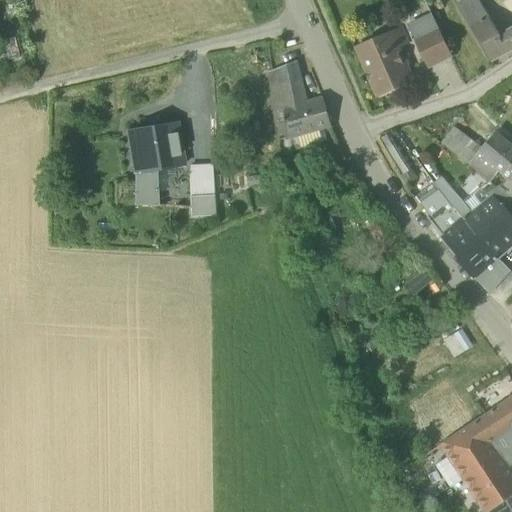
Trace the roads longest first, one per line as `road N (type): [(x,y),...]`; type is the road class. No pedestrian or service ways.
road 1 (unclassified): [(304,20),(0,96)]
road 2 (residential): [(352,132),(392,201),(511,349)]
road 3 (residential): [(352,132),(468,95),(511,65)]
road 4 (residential): [(304,20),(352,132)]
